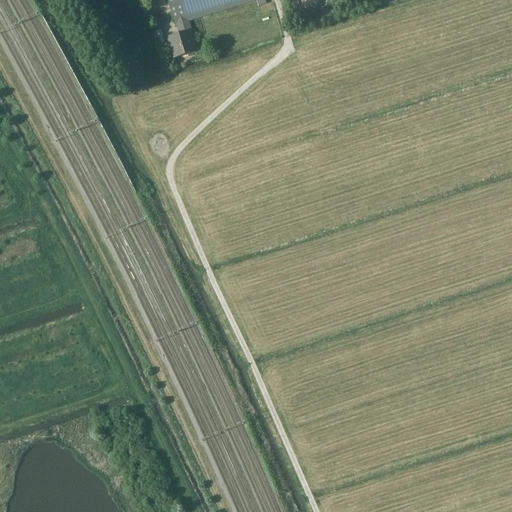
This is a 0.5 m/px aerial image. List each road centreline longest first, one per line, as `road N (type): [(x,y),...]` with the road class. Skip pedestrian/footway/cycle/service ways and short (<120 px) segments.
road 1 (track): [(317,511),(169,173),(185,141),(288,47),(276,0)]
road 2 (track): [(221,511),(87,227),(0,66)]
road 3 (track): [(188,511),(0,119)]
